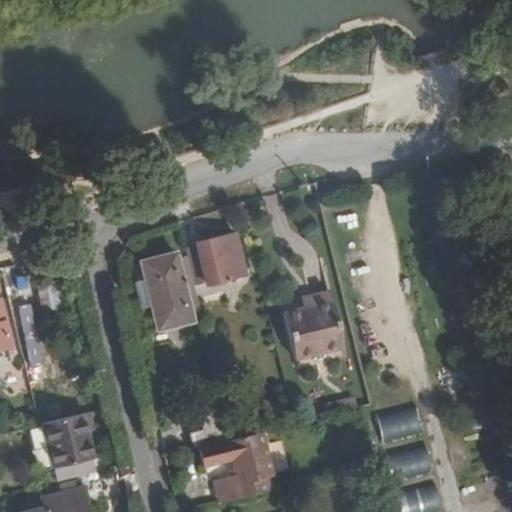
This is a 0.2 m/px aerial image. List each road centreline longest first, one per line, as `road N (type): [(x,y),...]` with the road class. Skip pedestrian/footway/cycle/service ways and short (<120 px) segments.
road 1 (residential): [(82,222),(291,150),(511,133)]
road 2 (residential): [(152,511),(82,222)]
